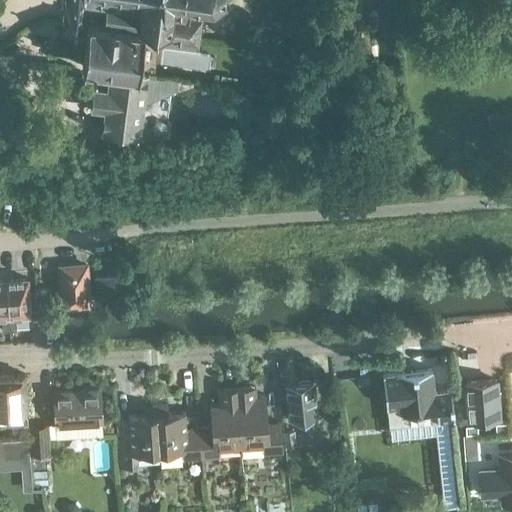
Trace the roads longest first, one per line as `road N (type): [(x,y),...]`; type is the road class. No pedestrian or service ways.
road 1 (residential): [(0,360),(478,336),(511,344)]
road 2 (unclassified): [(0,240),(511,201)]
